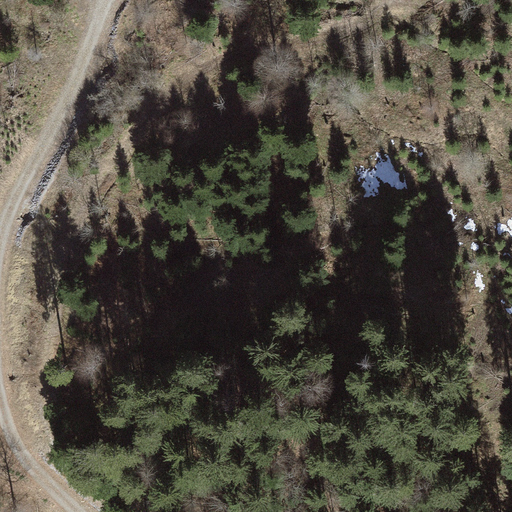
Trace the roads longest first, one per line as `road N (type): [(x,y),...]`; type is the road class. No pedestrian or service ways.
road 1 (track): [(0,237),(106,0)]
road 2 (track): [(71,511),(5,420),(0,288)]
